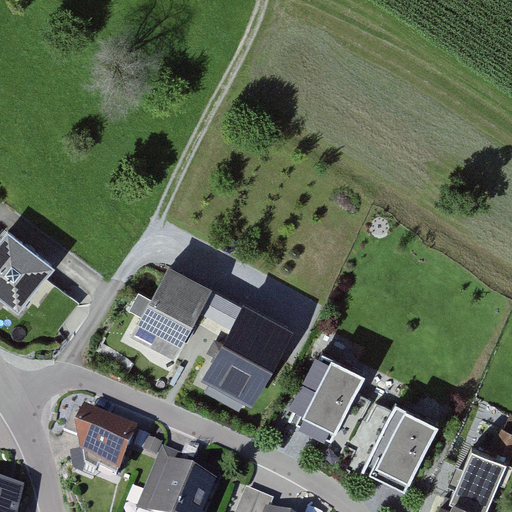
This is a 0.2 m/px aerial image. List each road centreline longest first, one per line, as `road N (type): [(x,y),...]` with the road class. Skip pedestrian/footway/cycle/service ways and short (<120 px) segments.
road 1 (residential): [(355,511),(286,466),(81,379),(64,376),(8,394)]
road 2 (track): [(262,0),(148,243),(107,296)]
